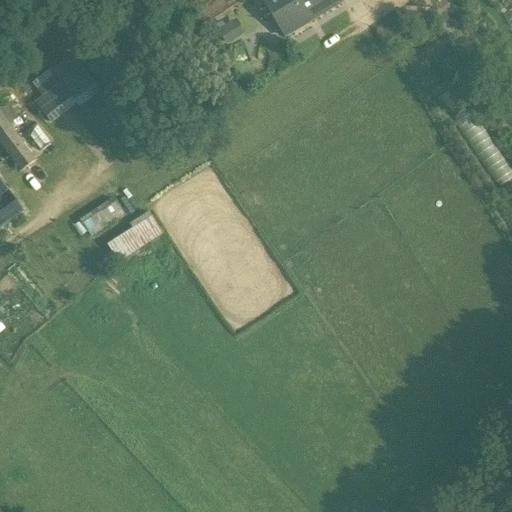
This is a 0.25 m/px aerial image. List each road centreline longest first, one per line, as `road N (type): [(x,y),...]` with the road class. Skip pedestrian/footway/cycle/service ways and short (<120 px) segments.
road 1 (track): [(0,236),(125,153),(242,96)]
road 2 (track): [(370,0),(242,96)]
